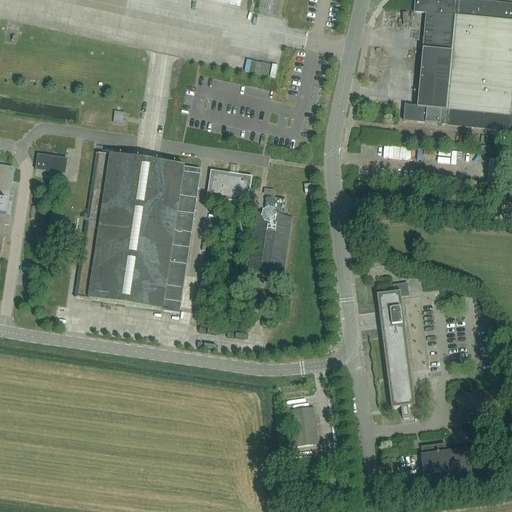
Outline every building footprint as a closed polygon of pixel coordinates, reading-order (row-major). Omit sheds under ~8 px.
[(457,0),(415,0),(415,11),(414,13),(427,15),(418,108),(405,107),(404,122),(511,132),(511,5),(459,0),(457,0)] [(201,170),(195,169),(185,168),(111,156),(110,157),(97,155),(81,258),(79,257),(78,267),(80,267),(75,299),(89,301),(163,312),(179,315),(201,170)] [(38,156),(37,163),(36,171),(65,175),(67,160),(38,156)] [(8,202),(11,182),(13,169),(0,166),(0,254),(5,218),(9,218),(11,203),(8,202)] [(249,191),(250,191),(252,177),(211,171),(207,199),(248,205),(249,195),(246,195),(247,190),(249,191)] [(248,275),(260,276),(283,280),(292,218),(284,217),(286,201),(267,198),(265,214),(257,213),(248,275)] [(391,261),(372,254),(368,267),(386,273),(391,261)] [(401,293),(389,295),(377,296),(392,410),(401,409),(403,420),(410,419),(408,408),(415,407),(401,293)] [(511,420),(511,389),(457,396),(461,423),(507,417),(507,421),(511,420)] [(292,415),(295,445),(318,443),(314,412),(292,415)] [(421,456),(424,482),(425,485),(480,478),(476,449),(446,453),(445,445),(421,448),(422,456),(421,456)]
